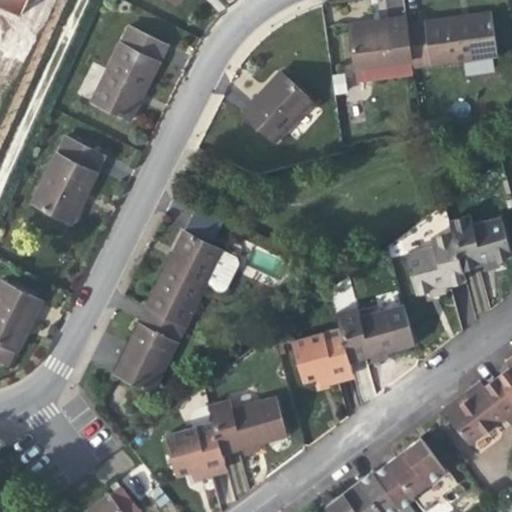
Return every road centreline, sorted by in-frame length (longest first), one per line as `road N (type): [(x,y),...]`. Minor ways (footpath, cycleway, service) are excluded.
road 1 (residential): [(0,405),(48,380),(207,66),(224,38),(267,0)]
road 2 (residential): [(251,511),(511,316)]
road 3 (track): [(0,175),(77,0)]
